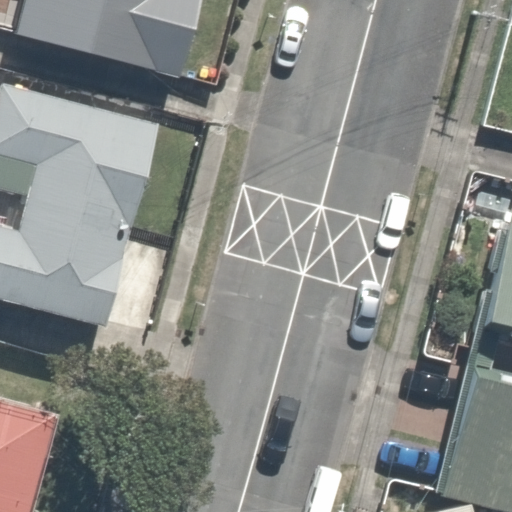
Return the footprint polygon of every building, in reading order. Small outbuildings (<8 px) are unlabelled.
[(3,0),(0,14),(0,29),(136,67),(139,54),(162,61),(178,0),(3,0)] [(0,294),(93,317),(143,113),(0,77),(0,186),(8,189),(2,214),(0,213),(0,294)] [(511,209),(501,206),(501,207),(473,320),(511,329),(511,209)] [(511,511),(511,510),(511,369),(457,358),(429,496),(509,511),(511,511)] [(0,511),(2,511),(34,394),(0,384),(0,511)]
